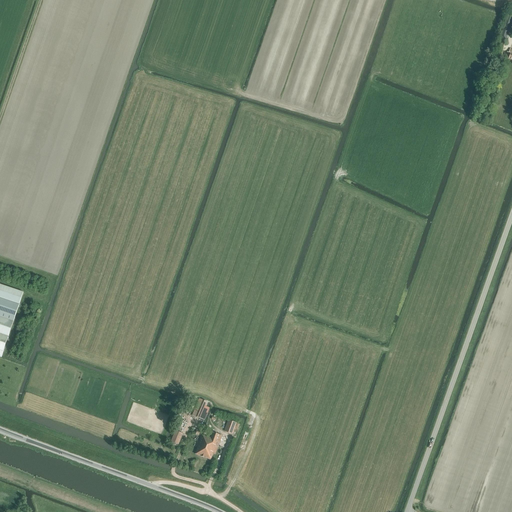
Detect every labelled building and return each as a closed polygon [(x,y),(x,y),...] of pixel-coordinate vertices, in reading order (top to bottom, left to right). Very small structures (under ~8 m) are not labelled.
[(499,35),(505,37),(508,29),(510,30),(511,23),(511,14),(507,13),(499,35)] [(0,357),(1,358),(23,293),(0,284),(0,357)] [(193,413),(192,415),(195,416),(201,419),(205,420),(210,408),(206,407),(208,402),(199,399),(193,413)] [(225,431),(233,434),(237,423),(229,420),(225,431)] [(183,434),(175,431),(171,442),(178,445),(183,434)] [(198,447),(195,455),(211,460),(213,453),(215,454),(222,435),(213,432),(210,438),(202,435),(198,447)]
